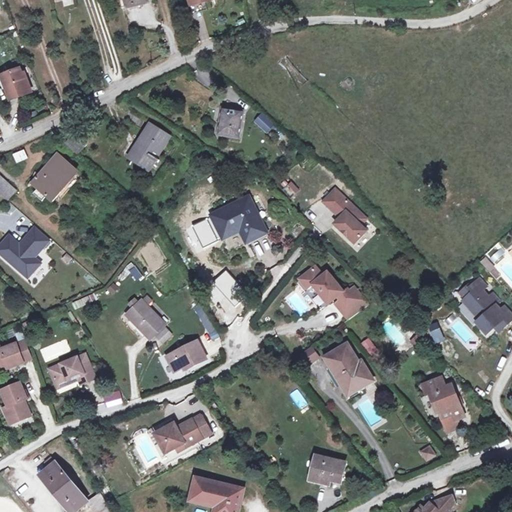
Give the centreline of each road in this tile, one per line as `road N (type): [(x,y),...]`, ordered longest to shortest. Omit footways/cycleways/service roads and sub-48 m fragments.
road 1 (unclassified): [(492,0),(437,27),(297,21),(178,64),(0,147)]
road 2 (residential): [(0,465),(67,423),(197,385),(260,342)]
road 3 (unclassified): [(344,511),(376,489),(467,468),(511,447)]
